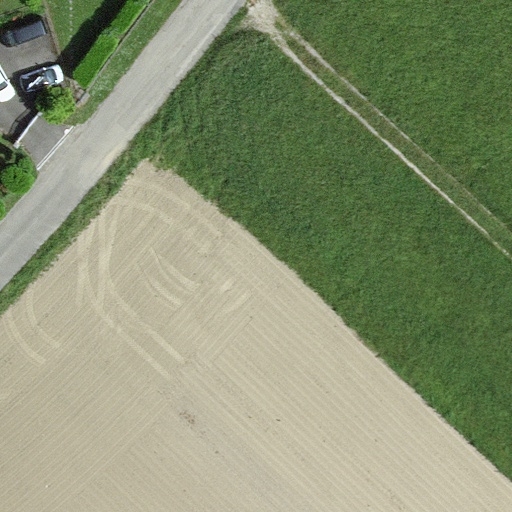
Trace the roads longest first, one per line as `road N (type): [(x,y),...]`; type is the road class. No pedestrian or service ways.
road 1 (residential): [(231,0),(0,272)]
road 2 (track): [(254,0),(511,237)]
